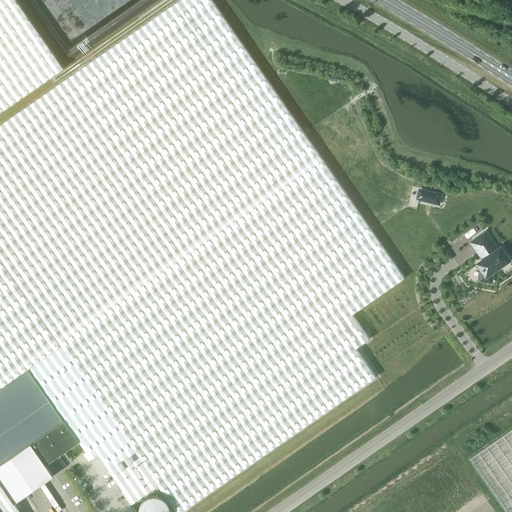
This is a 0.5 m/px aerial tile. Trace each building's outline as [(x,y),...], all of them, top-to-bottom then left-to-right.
[(16,0),(0,0),(0,111),(64,67),(16,0)] [(0,511),(21,511),(15,502),(17,501),(26,494),(29,492),(54,475),(46,464),(58,455),(79,441),(91,458),(98,454),(132,503),(158,485),(176,511),(180,511),(376,376),(356,348),(369,338),(352,314),(377,296),(404,277),(211,0),(179,0),(0,124),(0,511)] [(330,74),(329,80),(337,83),(339,76),(330,74)] [(419,188),(416,199),(432,203),(435,192),(419,188)] [(474,241),(486,258),(478,264),(482,269),(480,279),(490,281),(492,271),(508,259),(500,248),(497,250),(485,233),(474,241)] [(511,511),(511,429),(471,458),(508,511),(511,511)] [(66,466),(58,455),(46,464),(54,475),(66,466)] [(139,510),(139,511),(169,511),(170,510),(169,504),(166,500),(162,496),(157,494),(152,495),(147,496),(142,500),(140,505),(139,510)]
